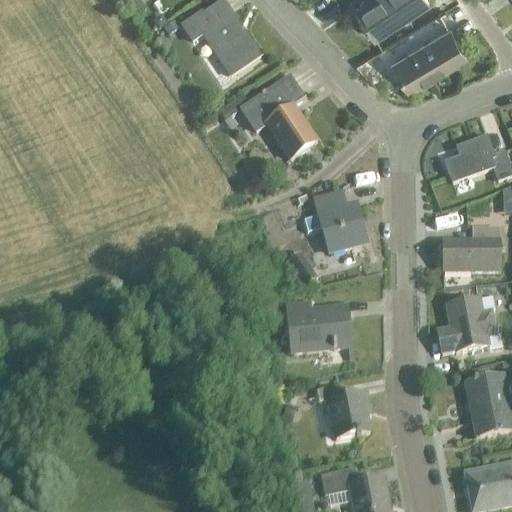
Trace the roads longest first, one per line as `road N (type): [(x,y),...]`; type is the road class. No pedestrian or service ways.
road 1 (residential): [(423,511),(402,395),(400,131)]
road 2 (residential): [(400,131),(278,0)]
road 3 (residential): [(400,131),(511,85)]
